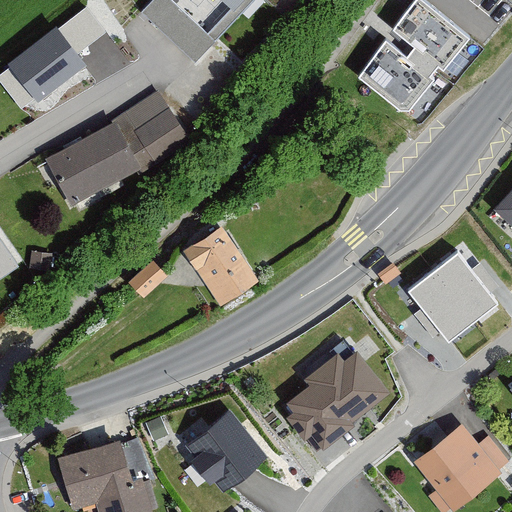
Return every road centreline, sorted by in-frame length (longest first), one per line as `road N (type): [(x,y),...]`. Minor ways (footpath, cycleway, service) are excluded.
road 1 (tertiary): [(511,83),(336,272),(229,344),(121,391),(0,425)]
road 2 (residential): [(0,378),(236,170),(373,0)]
road 3 (residential): [(313,511),(511,346)]
